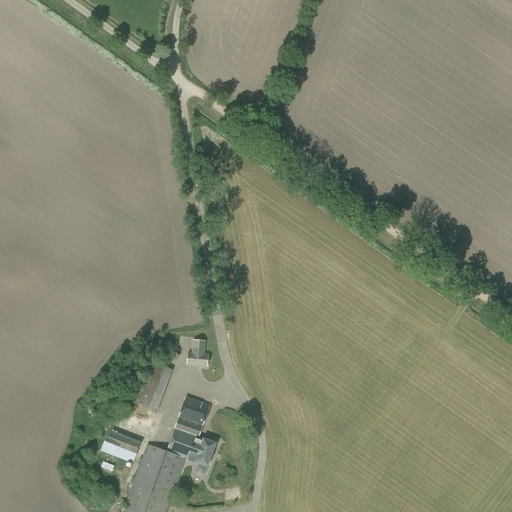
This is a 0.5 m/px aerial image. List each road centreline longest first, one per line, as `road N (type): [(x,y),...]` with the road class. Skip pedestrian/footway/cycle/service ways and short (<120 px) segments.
road 1 (track): [(511,314),(176,79)]
road 2 (unclassified): [(176,79),(61,0)]
